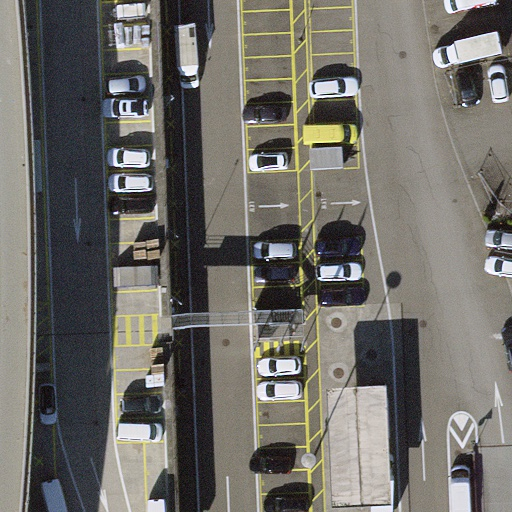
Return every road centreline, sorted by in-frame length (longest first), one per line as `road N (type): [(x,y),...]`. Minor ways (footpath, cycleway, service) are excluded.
road 1 (unclassified): [(69,0),(81,375),(108,511)]
road 2 (unclassified): [(507,511),(484,319),(406,146)]
road 3 (unclassified): [(386,0),(406,146)]
